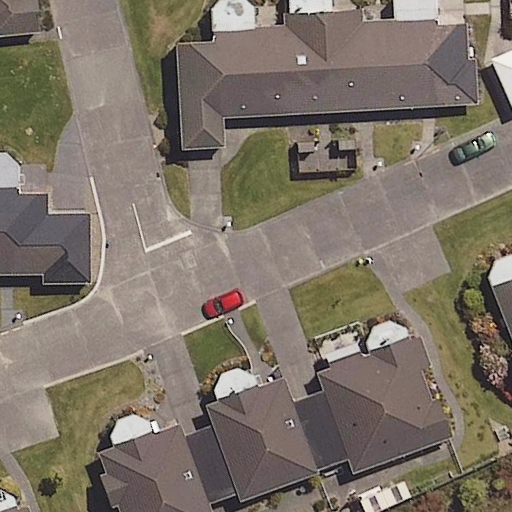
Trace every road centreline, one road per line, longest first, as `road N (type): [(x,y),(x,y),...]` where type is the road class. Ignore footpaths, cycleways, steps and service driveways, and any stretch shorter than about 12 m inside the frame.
road 1 (residential): [(159,308),(511,153)]
road 2 (residential): [(159,308),(82,0)]
road 3 (residential): [(0,362),(159,308)]
